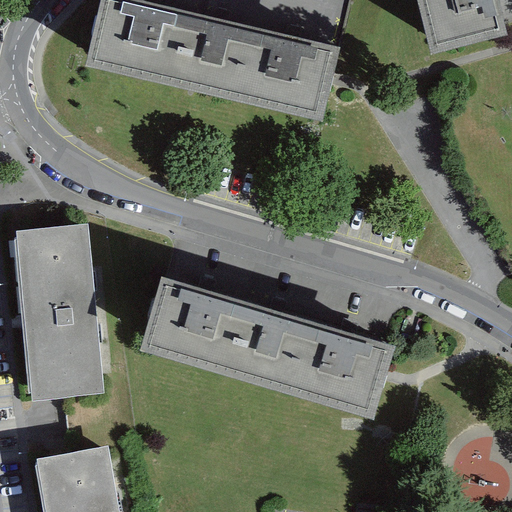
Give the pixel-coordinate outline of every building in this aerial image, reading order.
[(97,0),(83,63),(324,118),(330,88),(341,44),(146,0),(97,0)] [(417,0),(431,53),(508,34),(499,0),(417,0)] [(21,222),(36,392),(109,386),(93,216),(21,222)] [(166,254),(144,326),(384,396),(405,323),(166,254)] [(40,452),(50,511),(127,511),(114,439),(40,452)]
